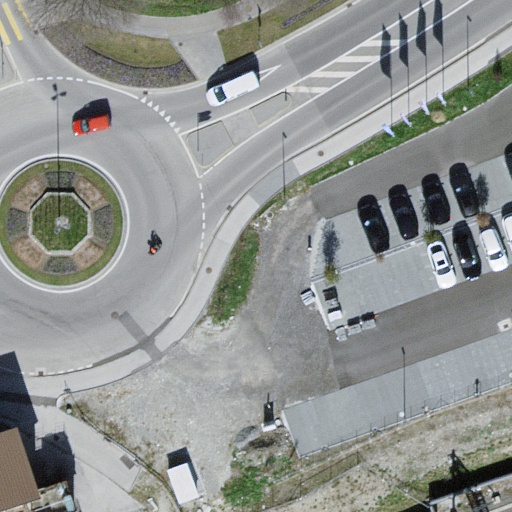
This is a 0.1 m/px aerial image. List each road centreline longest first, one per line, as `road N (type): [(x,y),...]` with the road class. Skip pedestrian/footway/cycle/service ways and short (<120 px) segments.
road 1 (secondary): [(175,233),(280,141),(501,0)]
road 2 (secondary): [(399,0),(282,66),(123,126)]
road 3 (secondary): [(37,337),(83,337),(125,319),(156,287),(175,233)]
road 4 (residential): [(81,109),(47,77),(0,10)]
road 5 (secondary): [(175,233),(167,178),(123,126)]
